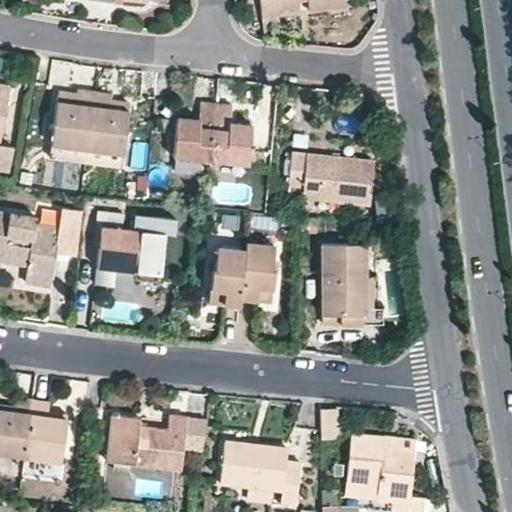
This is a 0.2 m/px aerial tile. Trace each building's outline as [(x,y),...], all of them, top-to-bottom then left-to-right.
[(279,13),(279,8),(277,0),(307,0),(309,8),(346,4),(345,0),(259,0),(261,15),(279,13)] [(277,0),(279,8),(300,6),(298,0),(277,0)] [(0,142),(10,84),(0,82),(0,142)] [(77,102),(58,100),(52,145),(88,149),(95,90),(79,88),(78,93),(77,102)] [(59,90),(58,100),(77,102),(78,93),(68,91),(59,90)] [(111,106),(112,97),(112,93),(95,90),(88,149),(124,154),(130,110),(111,106)] [(122,98),(112,97),(111,106),(130,110),(131,100),(122,98)] [(211,159),(216,102),(199,101),(199,118),(188,117),(177,116),(174,156),(178,156),(203,158),(211,159)] [(231,103),(216,102),(211,159),(248,162),(251,122),(240,121),(231,120),(231,103)] [(88,149),(52,145),(50,158),(86,163),(88,149)] [(124,154),(88,149),(86,163),(123,167),(124,154)] [(307,152),(292,150),(287,184),(302,186),(301,196),(338,200),(369,203),(373,158),(307,152)] [(203,158),(178,156),(177,173),(201,175),(203,158)] [(302,186),(287,184),(286,195),(301,196),(302,186)] [(338,200),(301,196),(300,210),(337,213),(338,200)] [(26,265),(24,279),(50,284),(57,241),(55,241),(57,225),(35,221),(36,215),(0,209),(0,260),(18,263),(26,265)] [(159,280),(164,231),(122,227),(123,212),(97,209),(95,229),(100,230),(95,282),(113,284),(115,268),(125,269),(135,269),(134,278),(159,280)] [(135,216),(134,228),(166,229),(166,217),(135,216)] [(244,241),(244,247),(239,297),(249,298),(271,299),(274,265),(271,264),(272,244),(244,241)] [(366,241),(321,242),(322,324),(344,323),(382,323),(382,307),(366,306),(366,241)] [(239,297),(244,247),(215,245),(213,266),(211,266),(207,301),(226,303),(238,304),(239,297)] [(50,284),(24,279),(23,287),(49,291),(50,284)] [(0,453),(24,457),(33,400),(17,398),(15,411),(5,410),(0,409),(0,453)] [(51,402),(33,400),(24,457),(61,462),(67,419),(58,418),(49,416),(51,402)] [(339,438),(339,408),(321,408),(320,438),(339,438)] [(203,451),(206,419),(170,415),(168,428),(144,426),(139,425),(140,418),(113,415),(109,460),(181,468),(183,449),(203,451)] [(383,447),(385,437),(353,433),(349,479),(380,483),(379,493),(394,495),(394,502),(392,510),(405,511),(424,511),(426,498),(411,496),(415,450),(383,447)] [(406,439),(385,437),(383,447),(415,450),(417,440),(406,439)] [(222,484),(249,487),(272,489),(283,491),(281,503),(296,506),(302,461),(287,459),(288,446),(258,443),(258,446),(255,445),(226,441),(222,484)] [(272,489),(249,487),(248,501),(270,503),(272,489)] [(394,495),(379,493),(378,500),(394,502),(394,495)]
